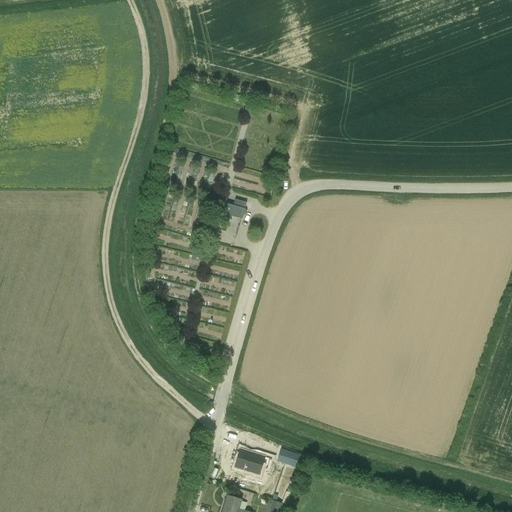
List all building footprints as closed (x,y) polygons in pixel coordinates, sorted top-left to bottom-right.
[(227,204),(224,215),(242,220),(247,203),(235,200),(233,206),(227,204)] [(279,451),(274,463),(293,469),(297,458),(279,451)] [(239,454),(234,469),(257,477),(258,474),(261,466),(265,468),(268,460),(245,452),(243,456),(239,454)] [(244,511),(239,509),(242,500),(227,496),(222,511),(249,511),(244,510),(244,511)] [(268,511),(279,511),(282,503),(270,499),(267,511),(268,511)]
